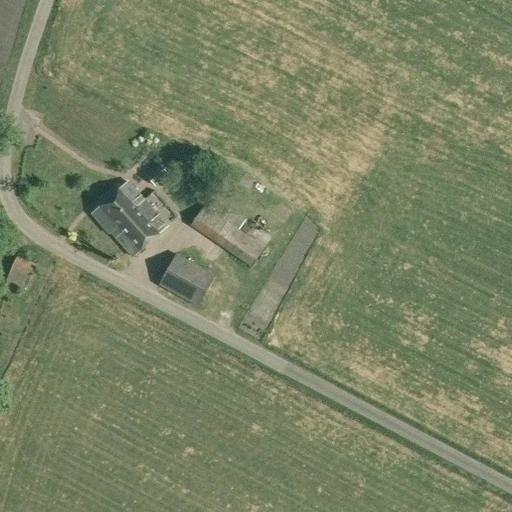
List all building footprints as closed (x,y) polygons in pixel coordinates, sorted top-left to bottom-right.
[(146,176),(156,187),(169,174),(158,163),(146,176)] [(128,181),(92,213),(110,233),(111,232),(133,256),(167,225),(128,181)] [(191,226),(252,267),(265,247),(239,229),(246,219),(230,208),(223,218),(204,206),(191,226)] [(158,285),(198,306),(216,275),(176,253),(158,285)] [(8,276),(27,284),(36,264),(17,256),(8,276)]
